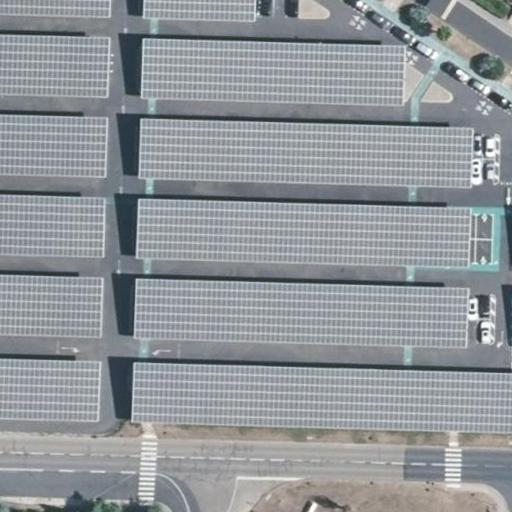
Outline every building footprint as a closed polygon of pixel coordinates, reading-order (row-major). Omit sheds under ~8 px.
[(111,0),(0,0),(0,13),(111,16),(111,0)] [(143,0),(143,21),(253,24),(253,0),(143,0)] [(110,40),(0,36),(0,94),(108,98),(110,40)] [(401,49),(142,42),(140,101),(400,107),(401,49)] [(108,121),(0,118),(0,175),(106,179),(108,121)] [(473,131),(139,122),(138,180),(471,189),(473,131)] [(105,202),(0,199),(0,256),(103,260),(105,202)] [(469,214),(135,205),(134,263),(467,272),(469,214)] [(105,280),(0,277),(0,334),(103,338),(105,280)] [(467,292),(134,283),(133,340),(466,349),(467,292)] [(103,364),(0,358),(0,419),(101,423),(103,364)] [(511,377),(132,367),(131,426),(511,436),(511,377)]
